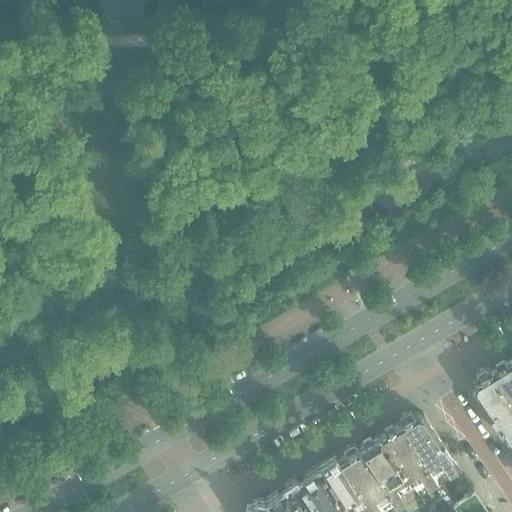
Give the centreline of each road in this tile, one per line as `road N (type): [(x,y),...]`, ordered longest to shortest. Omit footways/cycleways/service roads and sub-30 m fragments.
road 1 (secondary): [(511,240),(168,434)]
road 2 (secondary): [(191,473),(414,345)]
road 3 (residential): [(414,345),(511,494)]
road 4 (secondary): [(168,434),(35,511)]
